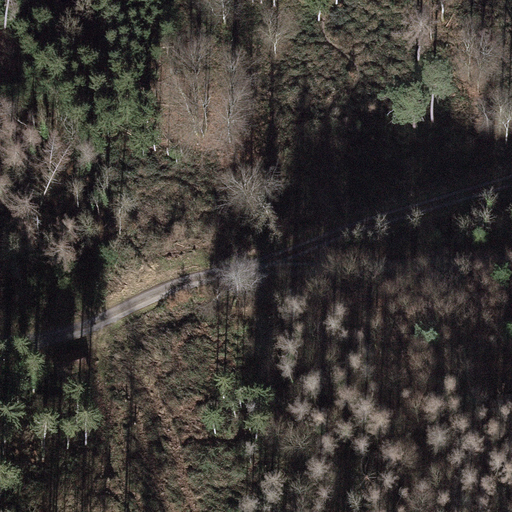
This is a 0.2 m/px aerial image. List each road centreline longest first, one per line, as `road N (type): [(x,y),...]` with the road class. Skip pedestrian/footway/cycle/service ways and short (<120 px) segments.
road 1 (track): [(511,262),(268,262),(208,275),(13,345),(0,342)]
road 2 (track): [(511,177),(435,201),(307,261)]
